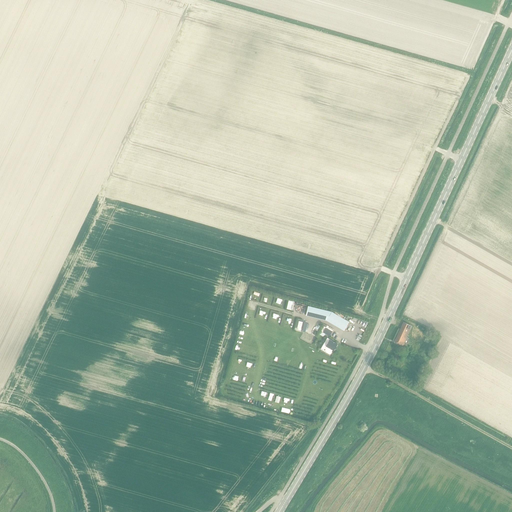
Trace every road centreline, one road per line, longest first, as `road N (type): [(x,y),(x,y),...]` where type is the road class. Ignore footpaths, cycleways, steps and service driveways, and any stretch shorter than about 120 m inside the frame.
road 1 (secondary): [(279,511),(364,366),(511,48)]
road 2 (track): [(511,447),(364,366)]
